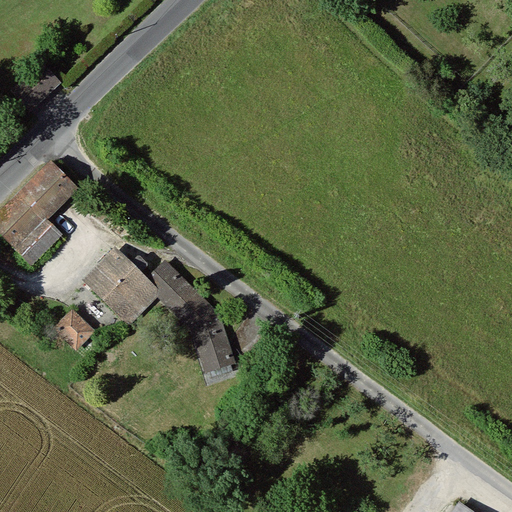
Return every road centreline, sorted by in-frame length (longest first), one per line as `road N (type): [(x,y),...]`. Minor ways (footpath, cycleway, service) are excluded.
road 1 (unclassified): [(48,133),(511,489)]
road 2 (tertiary): [(186,0),(48,133)]
